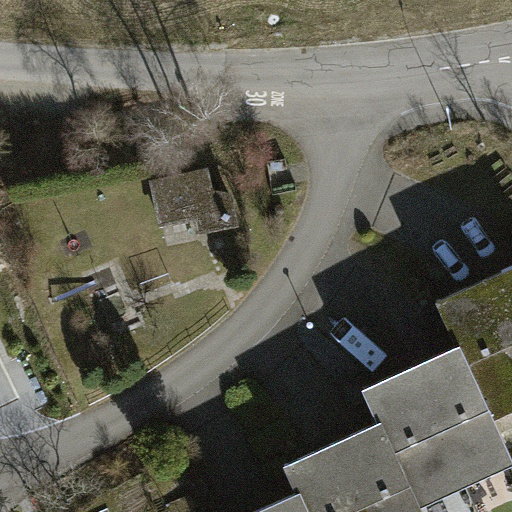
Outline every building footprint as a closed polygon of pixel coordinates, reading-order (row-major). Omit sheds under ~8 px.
[(236,193),(220,196),(215,169),(160,178),(170,237),(241,225),(236,193)] [(473,354),(505,427),(511,423),(511,286),(454,312),(473,354)] [(397,430),(433,511),(511,476),(511,443),(505,427),(473,354),(381,394),(397,430)] [(314,503),(318,511),(433,511),(397,430),(301,472),(314,503)] [(318,511),(314,503),(292,511),(318,511)]
